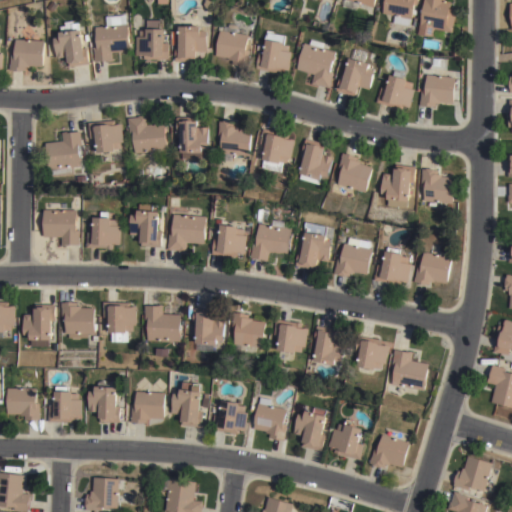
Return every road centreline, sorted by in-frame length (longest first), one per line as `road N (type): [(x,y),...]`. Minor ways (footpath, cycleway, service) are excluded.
road 1 (residential): [(480,0),(476,278),(416,511)]
road 2 (residential): [(480,141),(396,137),(216,91),(0,98)]
road 3 (residential): [(467,327),(244,283),(0,272)]
road 4 (residential): [(417,510),(235,460),(0,448)]
road 5 (residential): [(20,100),(18,273)]
